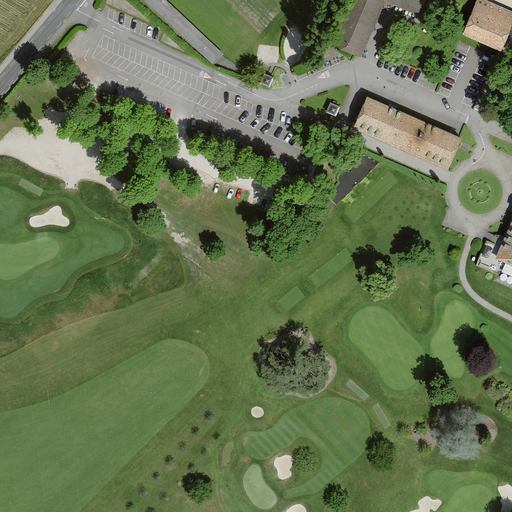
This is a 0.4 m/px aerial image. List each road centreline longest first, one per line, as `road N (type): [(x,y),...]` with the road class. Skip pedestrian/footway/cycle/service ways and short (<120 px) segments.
road 1 (track): [(313,161),(299,207),(270,196),(180,149),(181,104)]
road 2 (track): [(98,145),(114,217),(0,294)]
road 3 (track): [(113,125),(83,159),(51,146),(104,70)]
